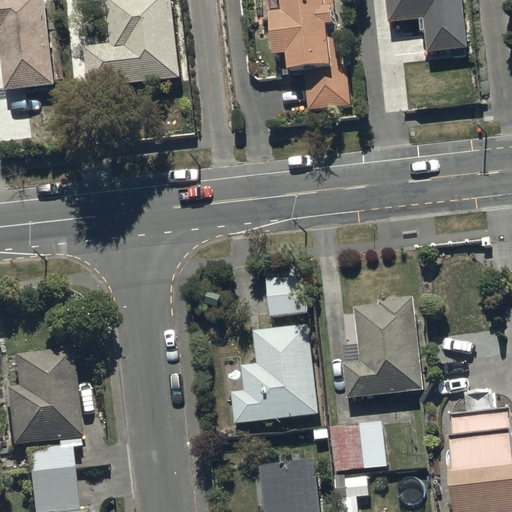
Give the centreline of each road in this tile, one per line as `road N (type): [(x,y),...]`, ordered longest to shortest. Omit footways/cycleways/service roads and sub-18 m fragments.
road 1 (tertiary): [(135,212),(511,169)]
road 2 (residential): [(164,511),(135,212)]
road 3 (tertiary): [(0,227),(135,212)]
